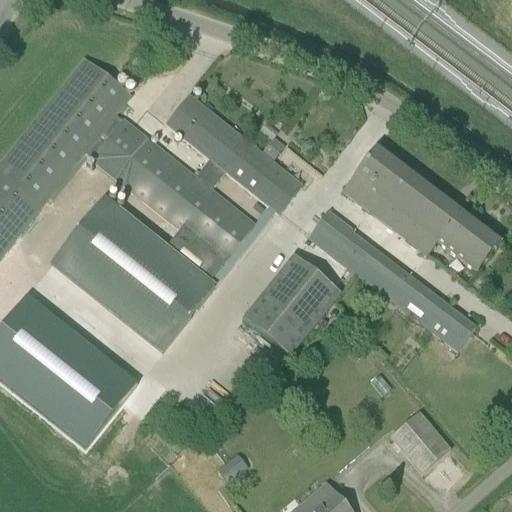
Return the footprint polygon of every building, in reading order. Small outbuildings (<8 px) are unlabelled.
[(0,264),(42,212),(85,159),(90,163),(121,125),(116,120),(130,102),(82,63),(0,164),(0,264)] [(267,211),(275,217),(278,220),(302,191),(188,100),(165,129),(209,164),(225,178),(267,211)] [(253,230),(210,197),(225,178),(209,164),(194,183),(121,125),(90,163),(222,269),(228,274),(275,217),(267,211),(253,230)] [(273,162),(281,153),(282,152),(272,144),(263,155),(272,163),(273,162)] [(399,219),(424,187),(377,152),(343,196),(391,233),(400,220),(399,219)] [(436,247),(475,277),(500,245),(424,187),(399,219),(400,220),(391,233),(426,260),(436,247)] [(222,269),(209,284),(104,200),(47,271),(152,354),(159,360),(215,289),(228,274),(222,269)] [(355,278),(373,254),(351,237),(352,235),(327,216),(307,242),(355,278)] [(355,278),(403,315),(421,291),(373,254),(355,278)] [(339,298),(290,261),(241,324),(289,362),(339,298)] [(0,386),(85,454),(125,405),(125,404),(136,390),(24,300),(0,330),(0,386)] [(430,336),(456,356),(475,332),(448,312),(430,336)] [(421,478),(450,454),(418,417),(390,441),(421,478)] [(217,474),(228,488),(247,472),(236,458),(217,474)] [(300,509),(303,511),(344,511),(332,498),(324,488),(300,509)]
